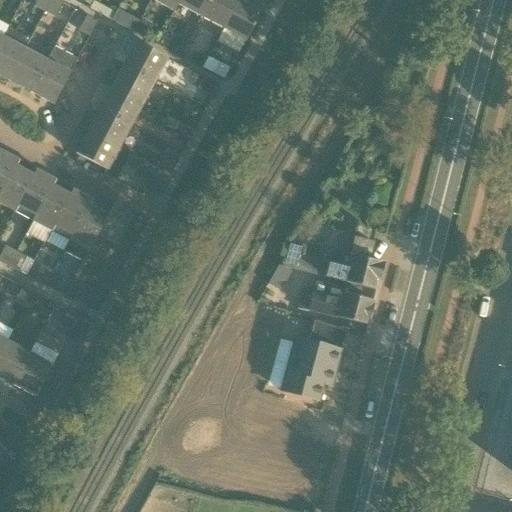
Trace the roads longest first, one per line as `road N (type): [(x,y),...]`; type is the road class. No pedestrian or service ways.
road 1 (secondary): [(366,511),(493,0)]
road 2 (residential): [(452,511),(511,267)]
road 3 (residential): [(123,199),(0,134)]
